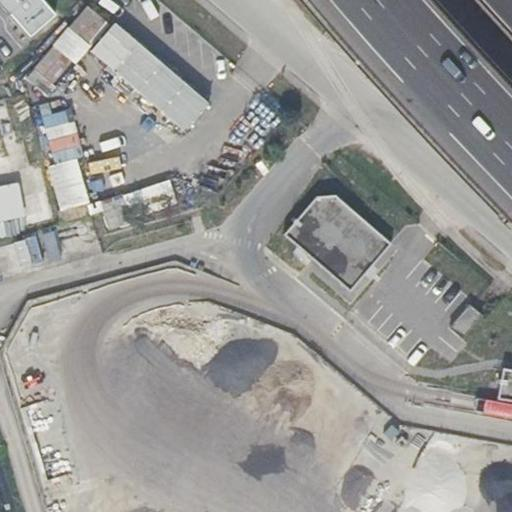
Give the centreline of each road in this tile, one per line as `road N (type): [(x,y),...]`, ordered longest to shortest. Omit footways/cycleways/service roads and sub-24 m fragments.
road 1 (unclassified): [(238,0),(511,239)]
road 2 (motorway): [(375,0),(511,144)]
